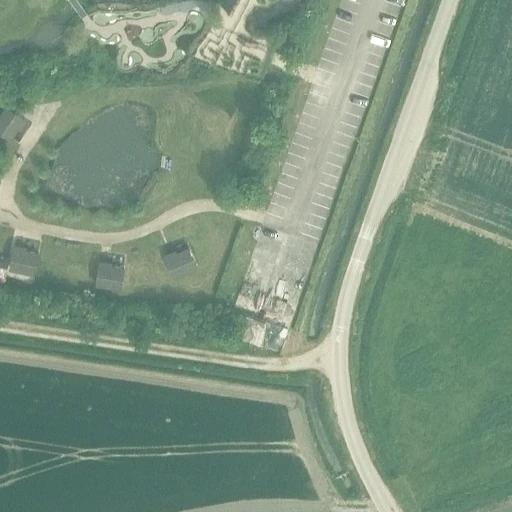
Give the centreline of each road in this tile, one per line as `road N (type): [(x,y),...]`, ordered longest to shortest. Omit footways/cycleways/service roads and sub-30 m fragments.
road 1 (unclassified): [(338,327),(451,0)]
road 2 (track): [(0,325),(261,364),(336,360)]
road 3 (residential): [(390,511),(350,433),(338,327)]
